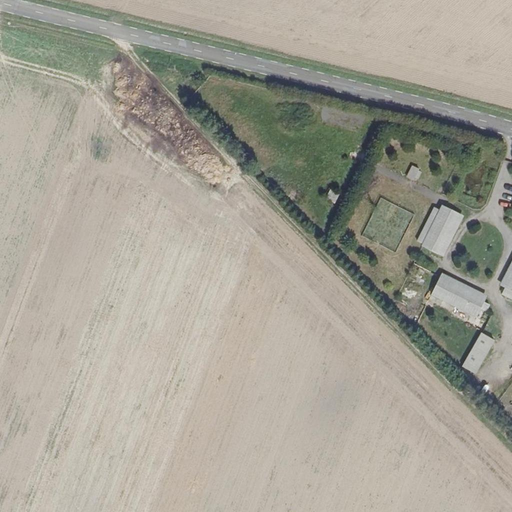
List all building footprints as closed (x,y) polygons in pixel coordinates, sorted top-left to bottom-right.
[(412,166),(406,177),(414,181),(420,170),(412,166)] [(325,200),(336,204),(340,193),(329,189),(325,200)] [(422,245),(420,248),(442,259),(463,216),(441,205),(438,211),(433,208),(417,242),(422,245)] [(367,225),(363,237),(399,250),(412,213),(400,208),(395,221),(397,222),(393,235),(380,230),(367,225)] [(503,287),(500,293),(511,298),(511,261),(501,285),(503,287)] [(441,274),(430,296),(476,320),(487,296),(441,274)] [(495,341),(481,332),(464,366),(477,374),(495,341)]
